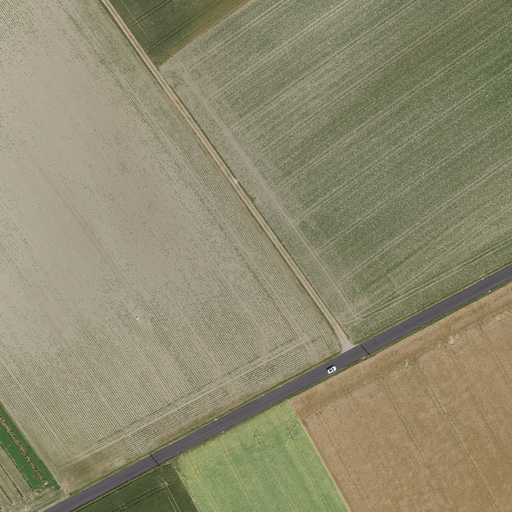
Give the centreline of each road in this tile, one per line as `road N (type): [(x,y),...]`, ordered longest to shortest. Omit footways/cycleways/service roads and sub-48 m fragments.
road 1 (unclassified): [(511,272),(56,511)]
road 2 (track): [(104,0),(354,354)]
